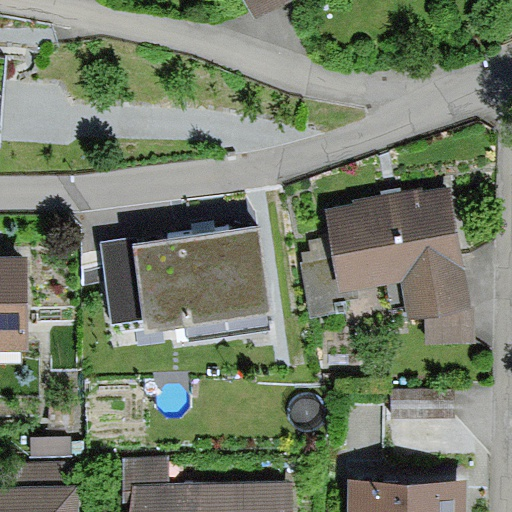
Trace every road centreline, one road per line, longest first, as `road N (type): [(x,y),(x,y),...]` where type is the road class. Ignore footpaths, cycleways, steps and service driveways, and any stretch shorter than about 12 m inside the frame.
road 1 (unclassified): [(504,511),(509,74)]
road 2 (unclassified): [(0,195),(302,164),(408,118)]
road 3 (residential): [(31,0),(313,71),(408,118)]
